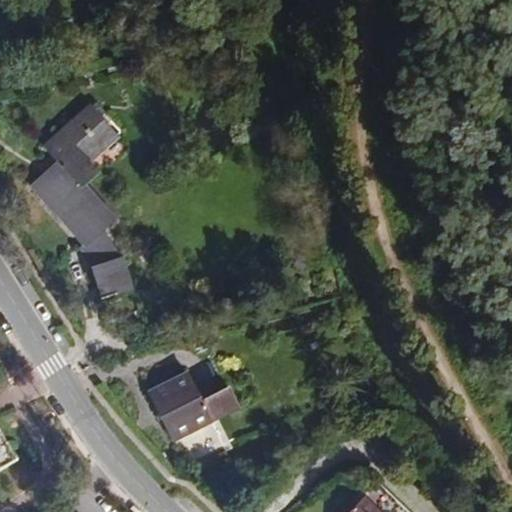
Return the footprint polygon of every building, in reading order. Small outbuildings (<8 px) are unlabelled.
[(118,288),(133,283),(124,259),(122,259),(102,230),(114,219),(83,184),(96,173),(88,163),(116,138),(89,107),(46,146),(60,162),(33,186),(86,245),(81,249),(94,270),(104,294),(118,288)] [(135,288),(133,283),(118,288),(120,294),(135,288)] [(149,394),(173,441),(211,421),(218,418),(239,408),(230,389),(202,403),(188,374),(149,394)] [(173,441),(187,469),(233,449),(218,418),(211,421),(173,441)] [(0,469),(18,459),(0,428),(0,469)] [(407,511),(377,483),(348,511),(407,511)]
